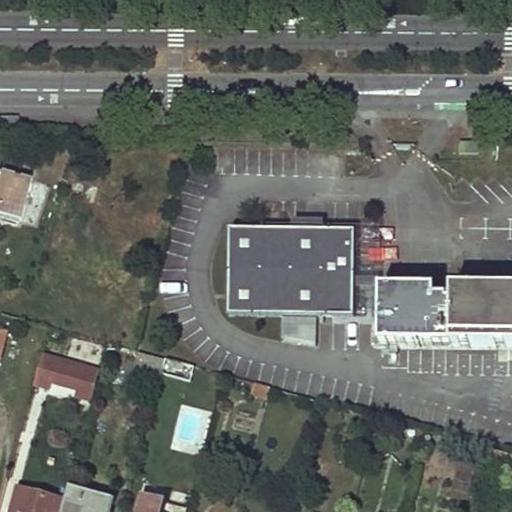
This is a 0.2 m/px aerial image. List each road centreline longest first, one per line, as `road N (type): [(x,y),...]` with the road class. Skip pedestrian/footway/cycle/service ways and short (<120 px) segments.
road 1 (tertiary): [(0,81),(511,79)]
road 2 (tertiary): [(511,33),(0,32)]
